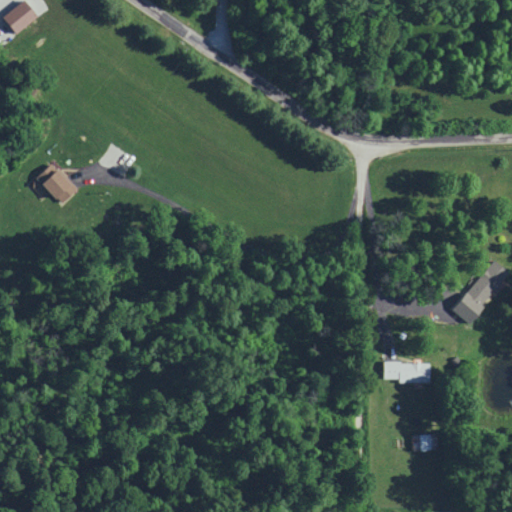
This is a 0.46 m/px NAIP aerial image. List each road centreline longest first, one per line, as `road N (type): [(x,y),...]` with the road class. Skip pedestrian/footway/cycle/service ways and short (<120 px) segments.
road 1 (residential): [(511,128),(364,135),(143,0)]
road 2 (residential): [(360,511),(364,135)]
